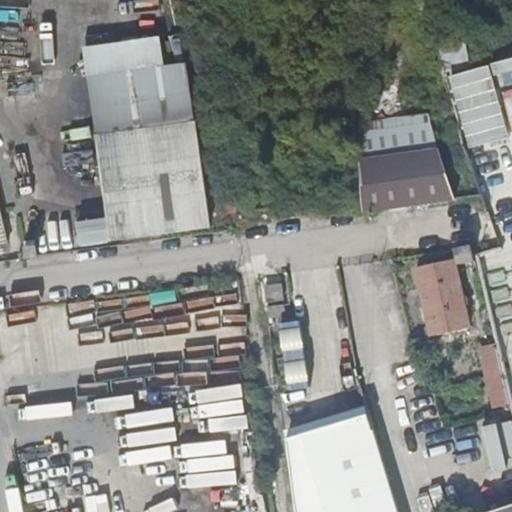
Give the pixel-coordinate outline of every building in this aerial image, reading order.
[(455,64),(450,40),(442,42),(446,65),(455,64)] [(89,78),(96,133),(198,121),(187,69),(89,78)] [(511,179),(497,118),(461,128),(465,144),(478,194),(511,188),(511,179)] [(110,241),(210,228),(198,121),(96,133),(110,241)] [(435,150),(362,160),(365,209),(449,198),(435,150)] [(511,202),(511,188),(478,194),(483,210),(511,202)] [(0,205),(0,244),(9,243),(0,205)] [(19,258),(39,255),(37,241),(17,243),(19,258)] [(462,247),(465,261),(475,259),(473,245),(462,247)] [(478,326),(465,261),(421,271),(434,336),(478,326)] [(281,283),(264,285),(266,301),(283,298),(281,283)] [(286,314),(284,303),(267,306),(268,316),(286,314)] [(511,392),(503,350),(488,353),(499,409),(511,406),(511,392)] [(399,511),(365,408),(290,441),(298,511),(399,511)] [(511,420),(488,425),(495,470),(511,467),(511,420)] [(511,511),(511,501),(479,511),(511,511)]
